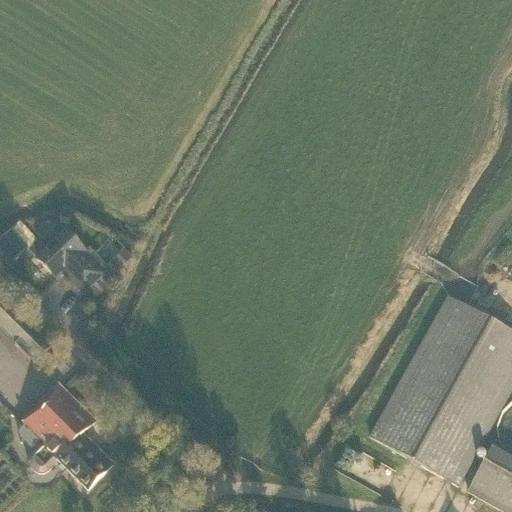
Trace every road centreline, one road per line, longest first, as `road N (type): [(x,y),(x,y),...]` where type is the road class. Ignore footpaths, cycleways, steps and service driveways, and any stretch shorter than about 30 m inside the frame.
road 1 (residential): [(221,492),(0,272)]
road 2 (unclassified): [(221,492),(263,490),(384,511)]
